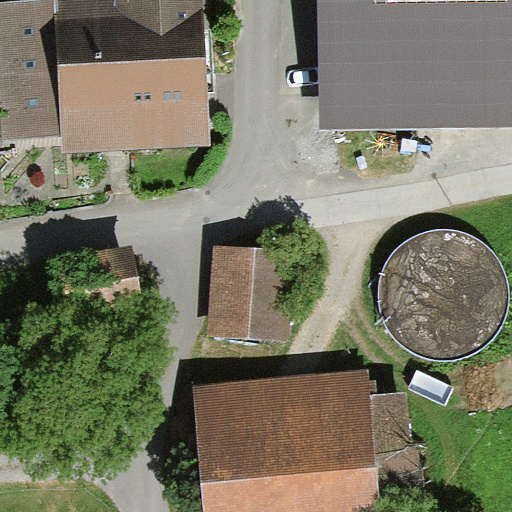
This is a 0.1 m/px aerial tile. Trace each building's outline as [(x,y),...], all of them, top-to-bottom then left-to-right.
[(116,0),(117,3),(0,7),(0,61),(6,149),(61,147),(63,161),(216,152),(207,0),(116,0)] [(511,0),(321,0),(322,141),(511,133),(511,0)] [(438,360),(511,283),(441,217),(368,294),(438,360)] [(289,345),(294,259),(218,253),(210,342),(289,345)] [(376,511),(362,386),(193,405),(205,511),(376,511)]
